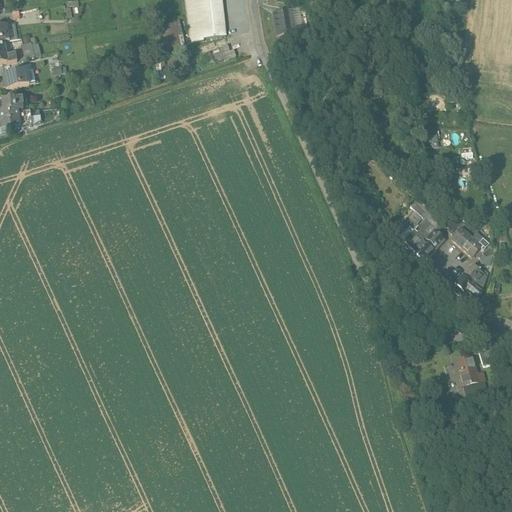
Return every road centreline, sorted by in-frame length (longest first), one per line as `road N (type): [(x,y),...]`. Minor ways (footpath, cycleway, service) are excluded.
road 1 (residential): [(508,329),(427,330),(399,317),(377,292),(276,72),(255,0)]
road 2 (track): [(377,292),(449,511)]
